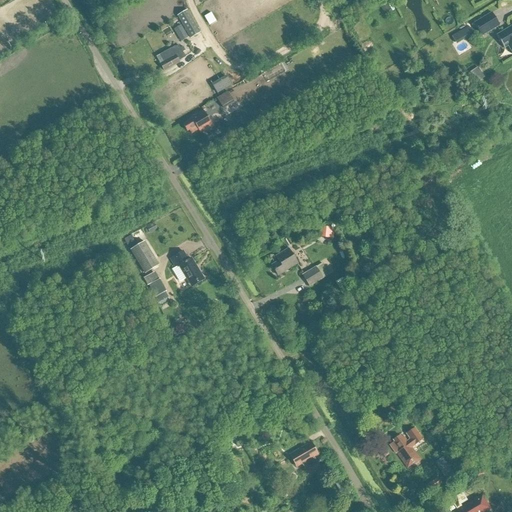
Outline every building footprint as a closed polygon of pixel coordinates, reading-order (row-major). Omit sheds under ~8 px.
[(387,4),(381,8),(385,14),(391,11),(387,4)] [(200,32),(187,11),(177,16),(190,38),(200,32)] [(491,12),(472,23),(481,37),(500,26),(491,12)] [(211,13),(205,17),(209,25),(216,21),(211,13)] [(185,33),(181,26),(174,30),(178,37),(185,33)] [(511,26),(496,35),(504,49),(508,47),(511,53),(511,26)] [(473,35),(468,27),(460,32),(465,40),(473,35)] [(460,32),(451,37),(457,45),(465,40),(460,32)] [(163,71),(179,62),(178,61),(181,59),(184,57),(178,45),(175,47),(174,46),(171,48),(156,57),(159,64),(163,71)] [(469,69),(475,81),(483,77),(477,65),(469,69)] [(211,85),(217,94),(232,85),(226,76),(211,85)] [(227,92),(216,99),(222,107),(232,101),(227,92)] [(191,118),(191,119),(182,124),(186,131),(189,130),(191,134),(198,130),(199,132),(211,125),(203,111),(191,118)] [(234,129),(216,142),(221,149),(239,137),(234,129)] [(153,223),(146,228),(149,233),(157,229),(153,223)] [(331,228),(320,226),(319,238),(330,239),(331,228)] [(288,238),(283,241),(286,247),(291,244),(288,238)] [(144,273),(158,265),(144,241),(131,249),(144,273)] [(277,275),(297,264),(288,248),(275,256),(278,260),(271,265),(277,275)] [(180,282),(186,278),(190,285),(202,278),(191,259),(188,260),(183,252),(170,259),(175,268),(172,270),(180,282)] [(309,287),(323,278),(316,268),(302,275),(309,287)] [(159,279),(148,285),(155,297),(166,291),(159,279)] [(295,405),(285,411),(291,422),(302,416),(295,405)] [(386,424),(398,417),(392,406),(380,413),(386,424)] [(419,460),(411,448),(422,439),(414,428),(406,434),(410,439),(406,441),(403,436),(401,437),(399,435),(392,440),(394,441),(389,445),(395,454),(396,453),(407,468),(419,460)] [(311,443),(290,455),(296,466),(305,461),(309,467),(305,469),(308,476),(320,470),(316,463),(313,464),(310,458),(317,454),(311,443)] [(443,457),(435,462),(447,481),(455,476),(443,457)] [(492,462),(478,469),(482,478),(496,471),(492,462)] [(442,484),(437,478),(424,488),(428,494),(442,484)] [(483,511),(482,510),(485,508),(483,504),(487,502),(482,495),(461,507),(460,505),(467,501),(462,493),(451,500),(457,510),(458,511),(483,511)] [(1,499),(0,499),(0,511),(4,511),(8,510),(1,499)]
